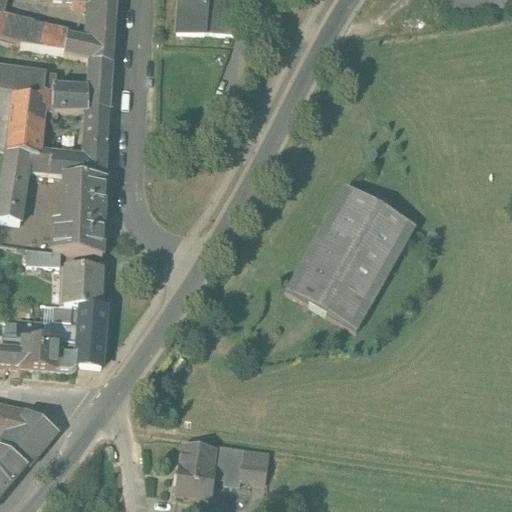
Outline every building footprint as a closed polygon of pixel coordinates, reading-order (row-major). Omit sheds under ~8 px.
[(114,0),(75,0),(75,7),(86,7),(86,29),(86,45),(111,49),(114,0)] [(205,40),(205,38),(235,40),(237,0),(178,0),(177,38),(205,40)] [(511,0),(444,0),(447,21),(511,10),(511,0)] [(46,35),(0,22),(0,45),(19,51),(38,54),(44,55),(61,58),(65,42),(46,38),(46,35)] [(86,45),(65,42),(61,58),(74,61),(88,64),(86,45)] [(111,49),(86,45),(88,64),(110,68),(111,49)] [(61,58),(44,55),(43,62),(42,67),(74,73),(74,61),(61,58)] [(110,68),(88,64),(86,78),(86,94),(53,93),(51,93),(51,99),(50,119),(87,116),(106,115),(110,68)] [(53,82),(0,75),(0,100),(10,102),(11,101),(31,105),(42,98),(51,99),(51,93),(53,93),(53,82)] [(42,98),(31,105),(30,118),(41,119),(50,119),(51,99),(42,98)] [(10,102),(0,100),(0,121),(8,123),(10,102)] [(31,105),(11,101),(10,102),(8,123),(5,157),(26,159),(29,160),(36,161),(37,158),(41,119),(30,118),(31,105)] [(85,163),(37,158),(36,161),(29,160),(28,178),(63,181),(103,184),(106,115),(87,116),(85,163)] [(11,158),(5,157),(0,190),(0,226),(18,229),(26,159),(11,158)] [(103,184),(63,181),(62,216),(102,218),(103,184)] [(414,233),(344,193),(284,298),(354,338),(414,233)] [(102,218),(62,216),(62,227),(52,226),(52,256),(58,256),(100,261),(102,218)] [(52,256),(24,253),(23,271),(57,273),(57,271),(58,256),(52,256)] [(98,273),(57,271),(57,273),(63,273),(62,309),(57,308),(57,310),(97,313),(98,273)] [(103,320),(78,316),(77,348),(75,370),(99,372),(103,320)] [(41,330),(16,329),(15,339),(15,342),(39,345),(41,330)] [(77,348),(40,345),(39,345),(15,342),(15,339),(2,339),(0,354),(0,371),(68,377),(73,375),(75,370),(77,348)] [(24,417),(0,412),(0,443),(3,444),(0,448),(0,482),(10,491),(55,436),(24,417)] [(212,474),(195,472),(198,454),(181,451),(173,501),(207,506),(212,474)] [(266,472),(240,468),(237,485),(264,489),(266,472)] [(0,502),(10,491),(0,482),(0,502)]
